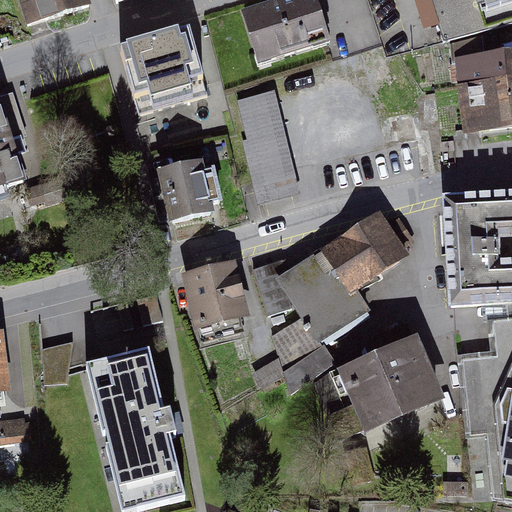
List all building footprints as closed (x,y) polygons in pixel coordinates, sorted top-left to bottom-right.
[(81,0),(13,0),(25,39),(88,21),(81,0)] [(109,0),(115,14),(153,0),(109,0)] [(511,0),(462,0),(465,12),(473,10),(476,23),(511,13),(511,0)] [(247,83),(325,62),(309,3),(231,24),(247,83)] [(160,101),(204,86),(186,34),(107,62),(125,113),(127,130),(166,121),(160,101)] [(466,137),(511,133),(511,62),(460,67),(466,137)] [(297,191),(274,99),(240,107),(250,146),(243,148),(257,201),(297,191)] [(0,174),(15,171),(0,116),(0,174)] [(419,121),(394,125),(398,149),(423,144),(419,121)] [(170,230),(235,213),(219,154),(155,171),(170,230)] [(445,316),(511,312),(511,204),(439,208),(445,316)] [(358,302),(422,259),(390,211),(290,278),(273,289),(291,315),(315,351),(367,316),(358,302)] [(272,323),(291,315),(273,289),(290,278),(287,266),(255,277),(272,323)] [(196,337),(248,324),(236,274),(183,288),(196,337)] [(460,364),(469,446),(486,444),(493,507),(511,509),(511,325),(491,327),(494,360),(460,364)] [(361,440),(440,410),(410,333),(369,349),(375,367),(339,381),(361,440)] [(0,410),(11,409),(4,343),(0,343),(0,410)] [(121,511),(156,511),(190,504),(154,359),(88,375),(121,511)] [(0,416),(0,438),(32,436),(30,414),(0,416)]
